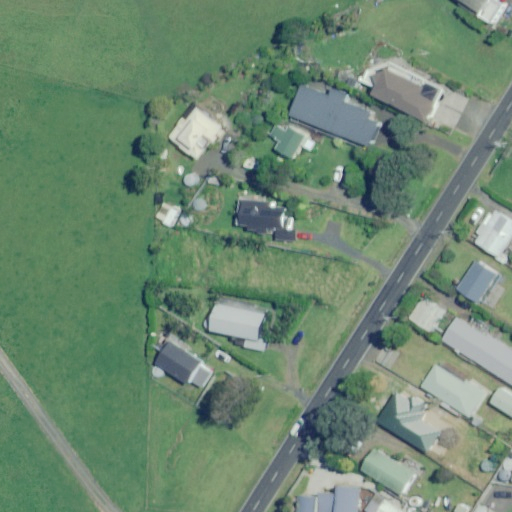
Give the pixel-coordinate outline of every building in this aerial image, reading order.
[(469,0),(488,12),(485,16),(500,26),(505,19),(501,17),(509,5),(501,0),(469,0)] [(445,32),(434,22),(428,28),(439,39),(445,32)] [(393,62),(371,70),(366,81),(383,89),(381,95),(435,121),(444,103),(441,101),(447,89),(393,62)] [(379,148),(389,122),(378,117),(380,113),(351,102),(354,94),(339,88),(336,96),(307,85),(295,115),(379,148)] [(213,116),(202,108),(190,124),(187,121),(175,138),(205,160),(228,128),(218,120),(214,125),(209,122),(213,116)] [(317,138),(284,119),(275,135),(285,141),(281,150),(298,160),(306,145),(311,148),(317,138)] [(239,204),(243,204),(242,226),(255,227),(255,230),(280,232),(280,240),(299,241),(300,230),(289,229),(292,204),(287,203),(287,198),(240,194),(239,204)] [(499,215),(496,213),(483,233),(486,235),(482,242),(502,256),(500,259),(507,264),(511,256),(511,248),(511,246),(511,216),(502,210),(499,215)] [(509,279),(480,261),(462,289),(494,309),(506,290),(503,288),(509,279)] [(448,311),(427,298),(414,319),(435,332),(448,311)] [(270,314),(222,304),(217,331),(251,338),(249,347),(269,351),(271,340),(265,339),(270,314)] [(511,347),(462,316),(447,340),(511,381),(511,347)] [(207,361),(175,341),(161,364),(204,390),(216,371),(205,365),(207,361)] [(469,384),(440,365),(426,386),(474,418),(491,392),(472,380),(469,384)] [(511,391),(506,388),(497,403),(511,412),(511,391)] [(412,430),(417,433),(425,420),(421,417),(431,402),(420,394),(415,402),(401,393),(383,421),(407,437),(412,430)] [(464,415),(445,404),(436,418),(440,421),(442,418),(457,427),(464,415)] [(421,474),(381,449),(367,471),(407,496),(421,474)] [(362,511),(365,488),(346,486),(345,495),(326,493),(326,498),(304,496),(302,511),(362,511)] [(409,511),(382,492),(369,510),(371,511),(409,511)]
